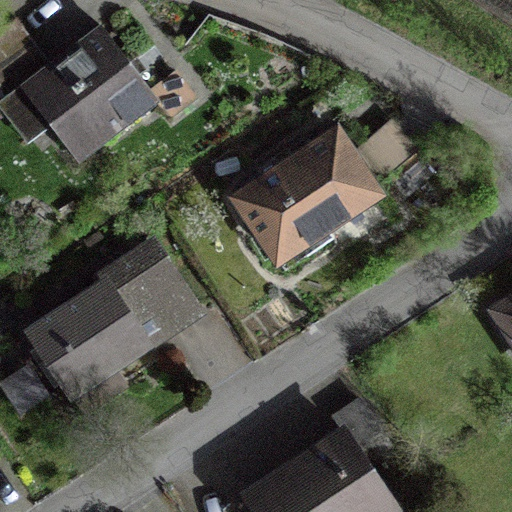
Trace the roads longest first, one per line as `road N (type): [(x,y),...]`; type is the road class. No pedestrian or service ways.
road 1 (residential): [(511,219),(66,511)]
road 2 (residential): [(244,0),(511,129)]
